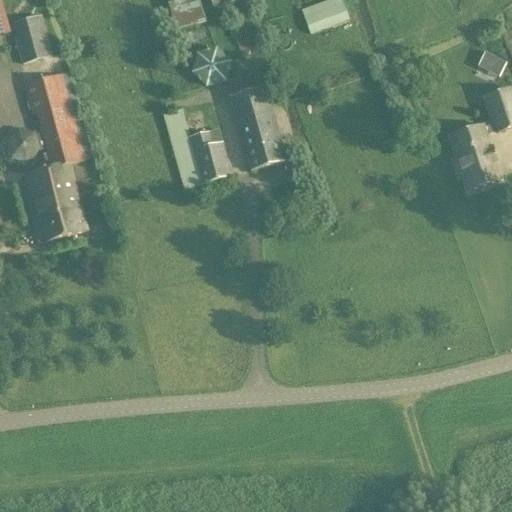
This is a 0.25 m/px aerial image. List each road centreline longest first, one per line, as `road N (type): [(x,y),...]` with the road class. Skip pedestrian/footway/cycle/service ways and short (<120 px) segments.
road 1 (tertiary): [(0,424),(403,389),(511,363)]
road 2 (track): [(437,511),(403,389)]
